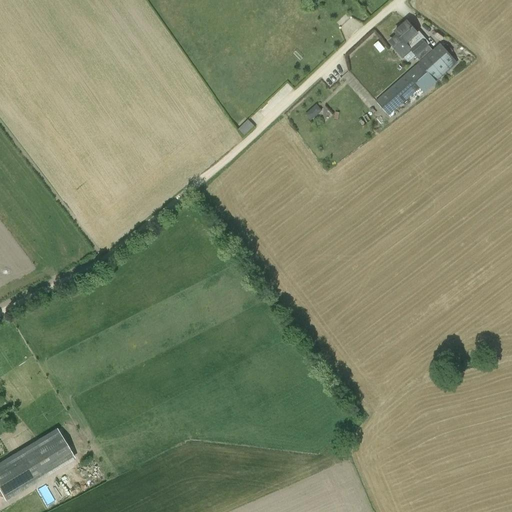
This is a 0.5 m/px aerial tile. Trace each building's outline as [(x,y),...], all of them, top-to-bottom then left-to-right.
[(390,43),(403,57),(404,58),(412,51),(420,61),(375,101),(388,116),(407,100),(411,104),(456,64),(440,44),(432,50),(428,45),(430,44),(419,31),(417,33),(407,22),(395,32),(398,36),(390,43)] [(303,114),(309,121),(320,110),(314,104),(303,114)] [(246,119),(235,129),(242,136),(252,126),(246,119)] [(56,428),(11,455),(0,461),(0,492),(4,499),(73,457),(56,428)] [(34,511),(43,506),(40,501),(23,511),(34,511)]
